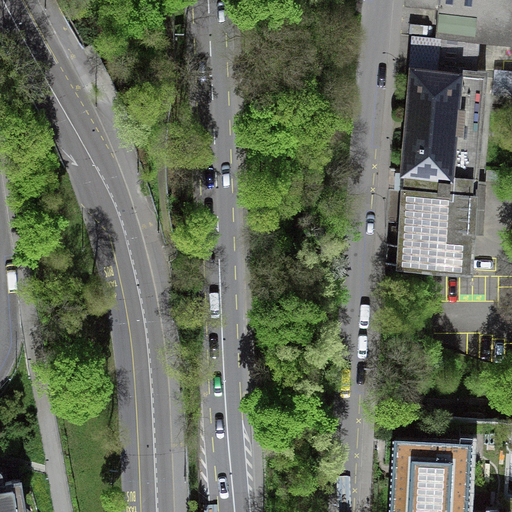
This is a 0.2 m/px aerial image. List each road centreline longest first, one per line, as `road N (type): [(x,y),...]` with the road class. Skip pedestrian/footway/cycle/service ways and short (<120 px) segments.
road 1 (tertiary): [(10,0),(91,158),(119,237),(144,382),(149,511)]
road 2 (residential): [(378,0),(343,511)]
road 3 (primary): [(229,511),(208,0)]
